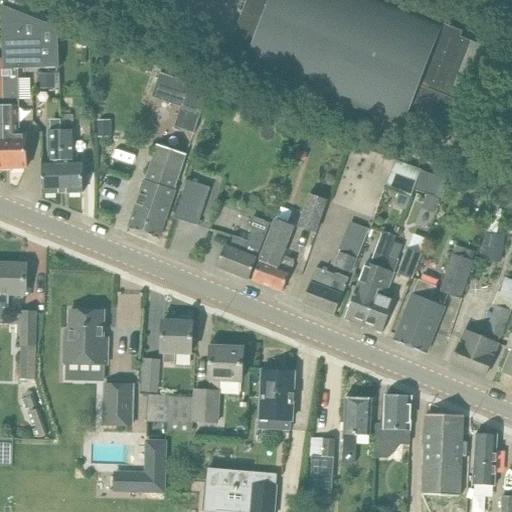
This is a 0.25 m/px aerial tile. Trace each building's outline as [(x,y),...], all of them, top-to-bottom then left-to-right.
[(57,0),(45,0),(46,9),(57,9),(57,0)] [(247,0),(232,40),(225,56),(304,87),(303,88),(320,95),(321,94),(415,131),(423,134),(436,140),(437,140),(437,139),(436,139),(436,138),(437,135),(439,129),(440,129),(446,132),(455,126),(457,124),(461,125),(491,49),(460,37),(462,32),(415,13),(382,0),(247,0)] [(59,68),(58,28),(1,5),(3,69),(18,69),(59,68)] [(18,69),(3,69),(3,85),(3,105),(5,168),(26,168),(26,135),(19,135),(19,121),(15,120),(15,107),(19,106),(18,69)] [(54,72),(38,73),(38,84),(54,84),(54,72)] [(161,74),(154,96),(182,105),(202,112),(209,89),(160,73),(160,74),(161,74)] [(61,130),(63,193),(83,192),(82,159),(75,160),(74,130),(73,130),(73,116),(61,116),(61,130)] [(110,120),(98,120),(98,136),(110,136),(110,120)] [(63,193),(61,130),(48,130),(49,160),(42,161),(43,194),(63,193)] [(326,154),(340,155),(341,143),(326,142),(326,154)] [(156,145),(135,210),(128,229),(159,239),(177,185),(175,185),(185,155),(156,145)] [(297,149),(294,156),(304,160),(306,152),(297,149)] [(388,187),(414,195),(421,170),(396,162),(388,187)] [(187,180),(175,218),(198,226),(210,188),(187,180)] [(398,192),(393,204),(405,208),(409,196),(398,192)] [(318,233),(330,202),(312,195),(300,226),(318,233)] [(425,195),(422,204),(435,209),(438,200),(425,195)] [(249,280),(256,261),(271,223),(252,216),(248,227),(252,229),(248,241),(234,236),(229,247),(225,246),(217,267),(249,280)] [(275,221),(259,262),(252,281),(282,292),(294,261),(291,259),(284,256),(284,257),(281,256),(292,227),(275,221)] [(334,268),(353,275),(370,232),(352,224),(334,268)] [(371,264),(375,265),(366,290),(357,286),(345,318),(363,325),(384,269),(396,238),(383,233),(371,264)] [(397,233),(396,238),(384,269),(363,325),(382,333),(389,314),(394,300),(385,297),(394,273),(393,272),(398,260),(396,259),(404,236),(397,233)] [(504,236),(486,234),(484,252),(502,254),(504,236)] [(472,260),(474,252),(456,246),(453,254),(440,291),(460,298),(472,261),(472,260)] [(411,277),(420,253),(410,249),(401,273),(411,277)] [(0,264),(0,307),(6,308),(6,295),(25,295),(26,265),(0,264)] [(316,267),(303,303),(335,315),(349,278),(336,273),(335,275),(316,267)] [(419,280),(415,289),(394,341),(425,354),(445,307),(431,301),(437,287),(419,280)] [(501,337),(511,307),(511,297),(497,292),(493,304),(496,306),(486,332),(501,337)] [(63,338),(62,363),(107,364),(108,339),(103,339),(104,312),(70,311),(69,338),(63,338)] [(20,345),(19,380),(35,381),(37,314),(35,314),(21,313),(20,345)] [(163,321),(162,341),(162,353),(163,353),(163,363),(175,363),(175,353),(191,354),(192,322),(163,321)] [(511,349),(501,373),(511,377),(511,330),(506,348),(511,349)] [(452,365),(491,380),(497,365),(490,362),(498,344),(466,331),(452,365)] [(194,399),(169,398),(148,397),(147,421),(168,422),(168,421),(218,423),(220,381),(241,382),(243,348),(211,346),(209,391),(195,391),(194,399)] [(156,392),(158,362),(144,361),(142,391),(156,392)] [(290,429),(290,420),(292,420),(294,373),(262,371),(259,428),(290,429)] [(104,414),(103,428),(131,428),(132,414),(132,386),(104,385),(104,414)] [(25,398),(36,438),(56,433),(45,393),(25,398)] [(385,396),(384,426),(377,425),(375,459),(389,459),(400,450),(401,430),(410,430),(412,397),(385,396)] [(345,397),(344,417),(342,464),(355,464),(356,434),(370,435),(372,399),(345,397)] [(426,415),(425,435),(423,495),(457,497),(460,497),(461,457),(466,457),(467,444),(462,443),(463,416),(426,415)] [(476,434),(475,454),(473,486),(475,486),(474,498),(488,498),(489,486),(494,486),(497,435),(476,434)] [(331,494),(334,440),(322,439),(321,457),(311,456),(309,493),(331,494)] [(130,472),(129,492),(164,493),(165,441),(145,441),(144,472),(130,472)] [(82,464),(82,449),(59,448),(59,464),(82,464)] [(275,511),(277,484),(222,480),(219,511),(275,511)] [(511,511),(511,497),(502,497),(501,511),(511,511)]
